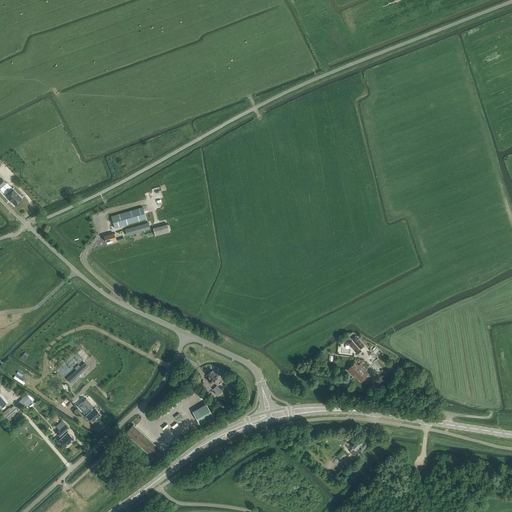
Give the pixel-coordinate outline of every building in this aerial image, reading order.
[(7,196),(15,204),(21,198),(13,191),(7,196)] [(142,207),(111,216),(114,228),(146,219),(142,207)] [(127,235),(138,232),(150,229),(148,223),(136,226),(125,229),(127,235)] [(153,228),(155,235),(155,236),(170,232),(167,224),(153,228)] [(105,242),(112,240),(112,242),(116,241),(114,233),(104,236),(105,242)] [(360,349),(365,346),(356,335),(351,339),(360,349)] [(350,345),(353,349),(358,354),(361,352),(356,346),(352,341),(345,341),(345,345),(350,345)] [(84,362),(80,366),(78,365),(75,368),(76,370),(67,379),(71,383),(89,367),(84,362)] [(362,380),(366,375),(363,372),(366,370),(360,365),(358,367),(354,363),(348,370),(353,376),(356,373),(362,380)] [(207,375),(210,378),(208,380),(211,383),(213,381),(214,381),(217,379),(219,381),(222,378),(216,373),(215,373),(213,370),(212,371),(211,370),(210,372),(209,372),(208,372),(207,373),(208,374),(207,375)] [(217,386),(213,390),(216,392),(215,393),(218,396),(223,392),(217,386)] [(0,391),(0,408),(8,402),(0,391)] [(19,401),(25,407),(32,401),(27,395),(19,401)] [(92,422),(101,414),(94,407),(86,398),(82,402),(90,411),(86,415),(92,422)] [(203,425),(216,417),(209,403),(195,411),(203,425)] [(8,422),(19,412),(14,405),(2,415),(8,422)] [(69,428),(65,424),(63,422),(58,426),(60,429),(56,432),(60,436),(61,435),(62,437),(59,439),(66,446),(74,439),(67,432),(64,435),(63,433),(69,428)] [(155,460),(163,452),(134,425),(126,433),(155,460)] [(349,449),(351,451),(351,452),(354,455),(358,451),(357,450),(362,444),(358,439),(352,445),(352,446),(349,449)] [(341,460),(346,455),(343,452),(338,457),(341,460)]
